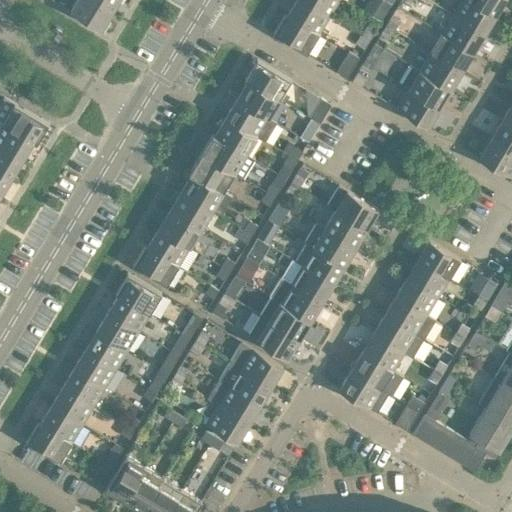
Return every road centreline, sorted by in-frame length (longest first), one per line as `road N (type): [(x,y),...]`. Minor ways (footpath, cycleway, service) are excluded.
road 1 (residential): [(239,511),(307,391),(471,489)]
road 2 (tertiary): [(0,342),(141,115)]
road 3 (residential): [(373,111),(203,9)]
road 4 (residential): [(141,115),(0,32)]
road 5 (residential): [(511,198),(373,111)]
road 6 (residential): [(334,511),(471,489)]
road 7 (tertiary): [(141,115),(203,9)]
